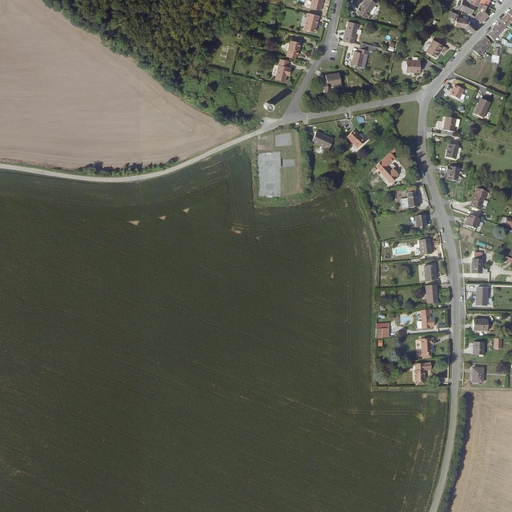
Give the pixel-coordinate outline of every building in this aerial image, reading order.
[(380,3),(375,0),(367,0),(359,12),(365,16),(369,11),(371,13),(380,3)] [(461,10),(472,14),(475,7),(470,4),(468,3),(463,0),(462,0),(460,4),(458,9),(461,10)] [(480,8),(483,9),(482,11),(484,12),(486,7),(479,4),(477,6),(480,8)] [(318,28),(322,12),(310,8),(306,25),(318,28)] [(487,19),(491,15),(487,13),(484,12),(482,11),(475,17),(483,23),(487,19)] [(459,16),(454,14),(452,19),(457,22),(456,27),(465,29),(466,27),(474,34),(478,30),(469,22),(463,19),(458,18),(459,16)] [(500,22),(506,25),(511,19),(511,18),(507,14),(504,17),(500,22)] [(356,42),(361,22),(351,20),(348,31),(347,30),(345,39),(356,42)] [(507,26),(506,25),(500,22),(498,24),(495,28),(501,33),(504,30),(507,26)] [(488,35),(494,41),(501,33),(495,28),(491,32),(488,35)] [(291,36),(287,48),(296,51),(298,43),(300,44),(301,38),(291,36)] [(483,41),(480,44),(486,49),(491,44),(486,37),(483,41)] [(443,46),(434,40),(427,52),(436,58),(443,46)] [(486,49),(480,44),(477,47),(473,51),(480,56),(486,49)] [(364,65),(369,49),(359,46),(358,50),(356,49),(352,62),(364,65)] [(486,55),(484,60),(498,65),(499,57),(494,56),(494,57),(486,55)] [(288,59),(280,56),(274,77),(284,80),(286,72),(288,72),(290,67),(286,65),(288,59)] [(418,73),(419,62),(407,61),(406,72),(414,72),(414,73),(418,73)] [(337,72),(324,74),(325,79),(320,80),(322,92),(327,92),(326,85),(340,83),(337,72)] [(453,90),(455,90),(453,95),(460,98),(464,89),(455,85),(453,90)] [(485,119),(491,103),(482,100),(479,108),(478,107),(475,115),(485,119)] [(458,120),(447,119),(444,136),(454,138),(458,120)] [(361,138),(354,130),(347,137),(358,148),(366,141),(363,137),(361,138)] [(316,133),(311,142),(319,146),(316,152),(324,156),(326,149),(329,150),(333,140),(316,133)] [(456,161),(459,147),(449,145),(446,159),(456,161)] [(398,179),(392,173),(389,176),(384,169),(388,165),(383,159),(373,169),(390,188),(396,183),(395,181),(398,179)] [(449,176),(452,177),(450,184),(458,187),(463,174),(451,170),(449,176)] [(475,195),(471,206),(481,210),(485,198),(475,195)] [(416,197),(408,198),(409,203),(408,203),(409,212),(418,211),(417,202),(416,197)] [(479,219),(468,216),(465,225),(476,229),(479,219)] [(511,218),(502,216),(500,224),(511,226),(511,218)] [(425,230),(424,218),(414,219),(416,231),(425,230)] [(421,257),(432,257),(430,242),(420,243),(421,257)] [(481,273),(482,251),(474,250),(474,257),(472,257),(472,273),(481,273)] [(425,283),(436,282),(435,268),(424,268),(425,283)] [(481,305),(482,288),(471,287),(471,305),(481,305)] [(437,305),(436,288),(426,289),(427,306),(437,305)] [(429,317),(432,317),(432,313),(421,313),(421,331),(429,331),(429,329),(432,329),(432,322),(429,322),(429,317)] [(487,331),(487,321),(472,321),(472,331),(487,331)] [(390,337),(390,329),(377,329),(377,338),(390,337)] [(430,360),(429,347),(432,346),(432,340),(420,341),(421,360),(430,360)] [(484,356),(484,344),(474,343),(474,356),(484,356)] [(433,365),(417,364),(416,371),(415,371),(414,381),(425,382),(426,372),(432,372),(433,365)] [(484,384),(484,370),(473,369),(473,384),(484,384)]
